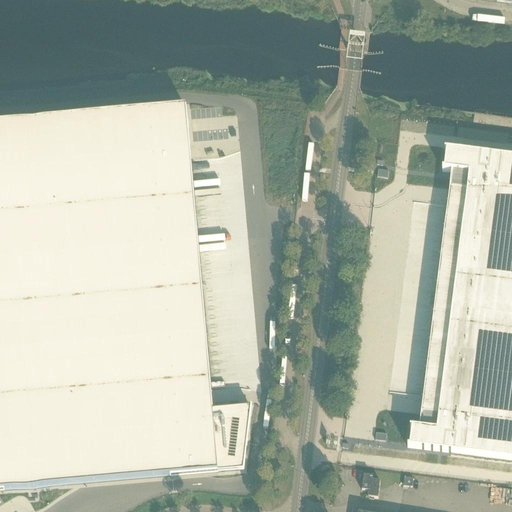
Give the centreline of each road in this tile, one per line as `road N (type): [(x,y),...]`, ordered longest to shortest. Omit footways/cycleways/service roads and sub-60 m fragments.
road 1 (unclassified): [(301,458),(278,424),(307,214)]
road 2 (tertiary): [(301,458),(332,218)]
